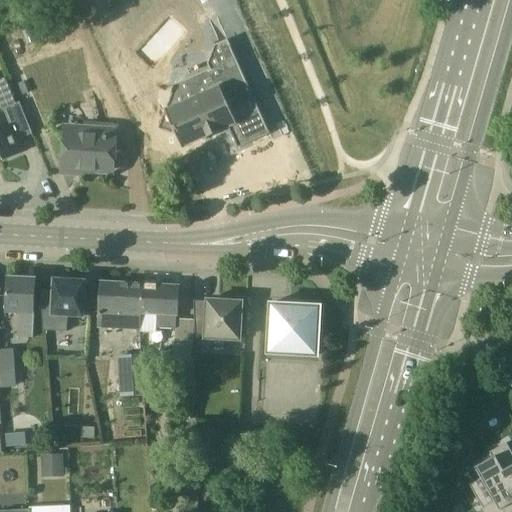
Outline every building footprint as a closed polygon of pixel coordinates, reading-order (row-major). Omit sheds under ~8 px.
[(23,31),(28,44),(36,42),(31,28),(23,31)] [(270,134),(228,40),(214,46),(207,64),(210,69),(175,85),(174,88),(173,87),(167,89),(170,94),(171,95),(167,107),(168,110),(165,112),(167,115),(163,117),(158,129),(170,134),(174,132),(182,148),(208,136),(208,138),(219,133),(218,132),(228,127),(238,149),(270,134)] [(126,64),(112,71),(119,88),(123,97),(124,97),(138,91),(126,64)] [(0,105),(2,111),(17,105),(6,78),(0,81),(0,105)] [(0,161),(24,152),(11,124),(0,128),(0,161)] [(85,129),(66,127),(63,173),(78,174),(78,167),(114,170),(116,138),(85,136),(85,129)] [(22,312),(21,336),(34,337),(37,278),(9,276),(7,311),(22,312)] [(68,332),(69,316),(85,317),(87,281),(55,279),(54,291),(42,291),(44,331),(68,332)] [(142,329),(144,284),(102,282),(100,327),(142,329)] [(157,333),(157,328),(177,329),(177,316),(178,316),(179,286),(144,284),(142,329),(141,332),(157,333)] [(205,337),(205,338),(239,340),(241,303),(237,302),(237,298),(225,297),(225,302),(207,301),(207,302),(193,302),(195,337),(205,337)] [(270,304),(267,354),(317,357),(319,307),(270,304)] [(191,320),(180,321),(181,344),(192,344),(191,320)] [(141,354),(118,355),(119,384),(143,383),(141,354)] [(187,393),(194,393),(195,361),(189,361),(174,360),(172,401),(187,403),(187,393)] [(96,427),(82,426),(82,438),(95,439),(96,427)] [(26,432),(6,434),(7,447),(27,446),(26,432)] [(511,511),(511,443),(511,442),(498,449),(502,456),(480,469),(498,500),(481,509),(482,511),(511,511)] [(64,454),(41,456),(42,478),(66,477),(64,454)]
